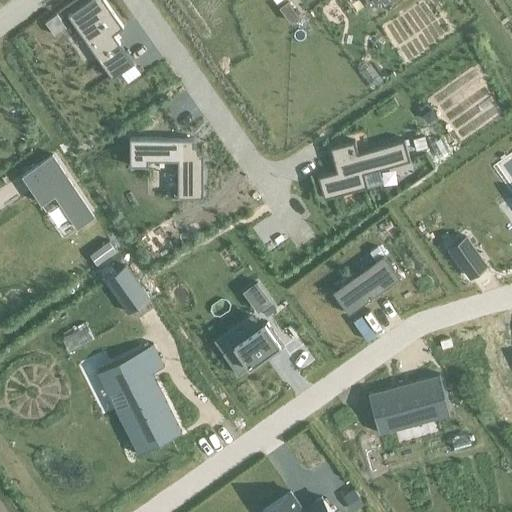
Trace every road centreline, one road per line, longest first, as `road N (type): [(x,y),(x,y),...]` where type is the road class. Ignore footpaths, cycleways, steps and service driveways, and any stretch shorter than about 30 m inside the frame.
road 1 (residential): [(511,297),(412,328),(148,511)]
road 2 (residential): [(303,239),(137,0)]
